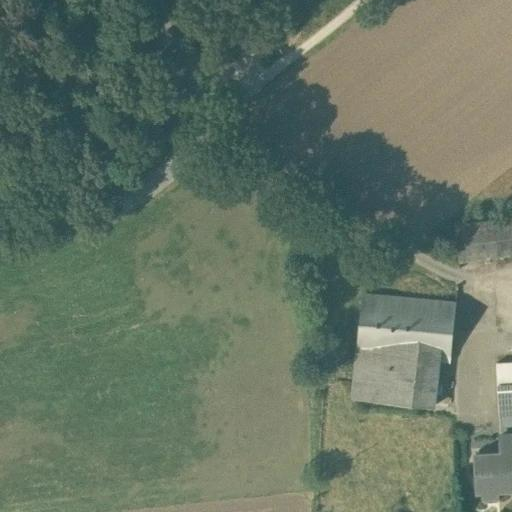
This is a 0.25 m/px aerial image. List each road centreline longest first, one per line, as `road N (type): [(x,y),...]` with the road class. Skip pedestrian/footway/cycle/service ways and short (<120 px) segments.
road 1 (residential): [(151,0),(191,111),(185,151),(84,226),(0,251)]
road 2 (track): [(190,130),(360,0)]
